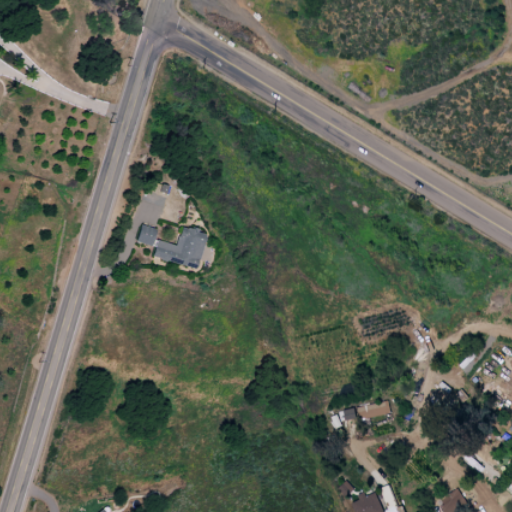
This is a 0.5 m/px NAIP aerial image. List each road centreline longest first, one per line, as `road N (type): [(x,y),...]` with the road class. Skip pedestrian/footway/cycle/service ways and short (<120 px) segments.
road 1 (residential): [(160,0),(9,511)]
road 2 (residential): [(511,234),(156,16)]
